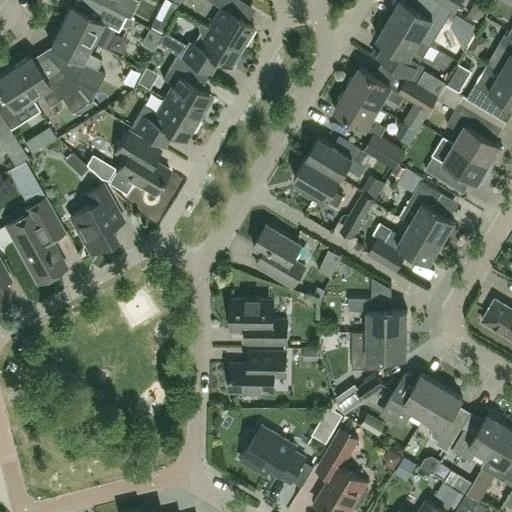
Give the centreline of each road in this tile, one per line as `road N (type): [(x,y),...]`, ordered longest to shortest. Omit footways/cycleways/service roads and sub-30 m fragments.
road 1 (residential): [(158,244),(297,6)]
road 2 (residential): [(201,267),(331,51)]
road 3 (residential): [(190,477),(201,267)]
road 4 (residential): [(511,374),(460,343),(453,316),(511,213)]
road 5 (residential): [(0,335),(158,244)]
road 6 (residential): [(190,477),(32,511)]
